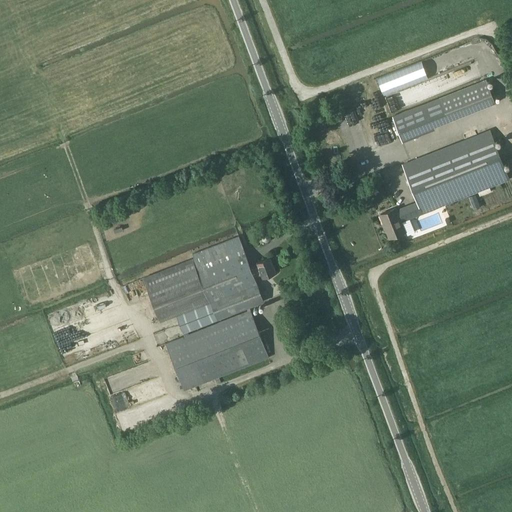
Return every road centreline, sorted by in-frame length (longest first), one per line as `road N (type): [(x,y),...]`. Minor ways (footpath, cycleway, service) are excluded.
road 1 (tertiary): [(424,511),(232,0)]
road 2 (track): [(511,72),(486,29),(309,93),(295,87),(263,0)]
road 3 (track): [(455,511),(372,280)]
road 4 (track): [(341,291),(372,280),(375,268),(511,216)]
road 5 (track): [(0,397),(147,342)]
road 6 (track): [(210,390),(256,511)]
